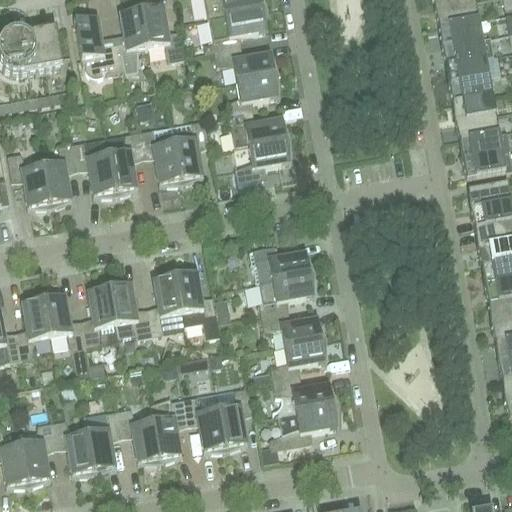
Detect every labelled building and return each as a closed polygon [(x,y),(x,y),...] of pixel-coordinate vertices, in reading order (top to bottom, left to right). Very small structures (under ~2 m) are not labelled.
[(267,15),(261,0),(203,0),(208,25),(225,22),(267,15)] [(475,6),(473,0),(432,0),(435,13),(475,6)] [(511,12),(511,8),(510,0),(502,1),(504,14),(511,12)] [(478,25),(475,6),(435,13),(438,32),(478,25)] [(135,59),(135,56),(148,54),(140,11),(118,19),(119,20),(123,44),(112,46),(113,52),(118,77),(126,76),(126,77),(136,76),(136,59),(135,59)] [(168,42),(163,13),(163,11),(140,11),(148,54),(163,51),(169,67),(184,65),(179,40),(168,42)] [(267,38),(267,15),(225,22),(208,25),(213,58),(238,54),(236,43),(266,38),(267,38)] [(118,77),(113,52),(112,46),(102,48),(97,24),(97,23),(74,23),(74,28),(82,72),(83,71),(84,74),(84,75),(84,77),(86,79),(87,81),(90,83),(91,83),(94,84),(97,84),(99,83),(102,82),(101,77),(105,76),(105,79),(118,77)] [(482,44),(478,25),(438,32),(442,51),(482,44)] [(485,39),(504,36),(503,27),(483,29),(485,39)] [(63,74),(55,32),(14,39),(10,40),(8,41),(6,42),(3,44),(1,46),(0,47),(0,73),(1,74),(3,76),(5,78),(7,79),(10,80),(12,81),(14,81),(17,81),(20,81),(63,74)] [(485,63),(482,44),(442,51),(445,70),(485,63)] [(486,46),(487,56),(508,55),(507,45),(486,46)] [(279,80),(271,59),(270,59),(240,64),(238,54),(213,58),(216,72),(234,72),(236,88),(279,80)] [(488,82),(485,63),(445,70),(449,89),(488,82)] [(489,78),(511,75),(510,63),(487,66),(489,78)] [(279,103),(279,80),(236,88),(239,104),(223,110),(225,124),(250,119),(248,108),(278,103),(279,103)] [(492,101),(488,82),(449,89),(452,108),(492,101)] [(0,119),(79,106),(77,94),(0,108),(0,119)] [(495,120),(492,101),(452,108),(455,127),(495,120)] [(136,116),(136,131),(153,130),(153,115),(136,116)] [(290,146),(283,124),(281,125),(252,130),(250,119),(225,124),(227,136),(231,138),(234,157),(248,154),(290,146)] [(499,139),(495,120),(455,127),(459,146),(499,139)] [(208,151),(204,126),(171,132),(182,192),(203,184),(203,183),(197,153),(208,151)] [(182,192),(171,132),(138,138),(142,163),(153,161),(159,190),(159,192),(182,192)] [(137,194),(132,165),(142,163),(138,138),(124,140),(124,158),(108,161),(116,203),(138,195),(137,194)] [(502,158),(508,157),(509,157),(506,138),(499,139),(459,146),(462,165),(502,158)] [(251,169),(234,175),(237,190),(238,190),(261,186),(262,185),(264,185),(264,173),(289,169),(291,169),(290,146),(248,154),(251,169)] [(116,203),(108,161),(93,164),(86,147),(72,150),(77,174),(88,173),(93,202),(93,203),(116,203)] [(71,206),(66,176),(77,174),(72,150),(58,152),(58,170),(42,173),(50,215),(72,207),(71,206)] [(502,158),(462,165),(466,185),(511,177),(508,157),(502,158)] [(50,215),(42,173),(27,175),(20,159),(6,161),(11,186),(22,184),(27,214),(27,215),(50,215)] [(261,186),(238,190),(240,201),(263,197),(261,186)] [(511,208),(507,188),(467,195),(471,215),(511,208)] [(511,226),(511,213),(511,208),(471,215),(474,234),(511,226)] [(511,246),(511,226),(474,234),(478,253),(511,246)] [(511,265),(511,246),(478,253),(481,271),(511,265)] [(314,279),(307,258),(305,258),(276,264),(274,253),(249,257),(252,271),(253,271),(256,290),(314,279)] [(511,285),(511,265),(481,271),(484,290),(511,285)] [(181,320),(174,277),(152,285),(153,286),(158,316),(147,318),(151,342),(166,340),(166,322),(181,320)] [(220,343),(213,306),(202,308),(197,278),(197,277),(174,277),(181,320),(184,332),(202,329),(205,345),(220,343)] [(286,319),(284,308),(313,302),(314,302),(314,279),(256,290),(259,309),(258,309),(261,323),(286,319)] [(511,305),(511,285),(484,290),(488,309),(511,305)] [(116,331),(108,289),(86,297),(87,298),(92,327),(81,329),(86,354),(100,352),(100,334),(116,331)] [(136,320),(131,290),(131,289),(108,289),(116,331),(118,345),(136,341),(137,345),(151,342),(147,318),(136,320)] [(50,343),(42,301),(21,308),(21,310),(27,339),(16,341),(20,366),(34,363),(34,346),(50,343)] [(71,331),(65,302),(65,301),(42,301),(50,343),(66,340),(72,357),(86,354),(81,329),(71,331)] [(511,324),(511,305),(488,309),(491,329),(511,324)] [(0,369),(20,366),(16,341),(5,343),(0,315),(0,369)] [(228,317),(217,319),(219,330),(230,328),(228,317)] [(326,345),(318,324),(317,324),(288,329),(286,319),(261,323),(263,337),(281,337),(284,353),(291,352),(326,345)] [(511,344),(511,324),(491,329),(495,347),(511,344)] [(511,363),(511,344),(495,347),(498,366),(511,363)] [(326,368),(326,345),(291,352),(284,353),(286,369),(270,375),(272,389),(297,384),(295,374),(325,368),(326,368)] [(206,363),(195,365),(197,375),(200,375),(208,374),(206,363)] [(511,383),(511,363),(498,366),(501,385),(511,383)] [(174,370),(163,372),(164,379),(168,382),(176,381),(174,370)] [(511,402),(511,383),(501,385),(505,404),(511,402)] [(338,411),(330,389),(329,390),(299,395),(297,384),(272,389),(275,403),(280,403),(280,406),(281,408),(280,410),(279,412),(278,414),(276,415),(277,422),(279,422),(295,419),(338,411)] [(215,399),(215,400),(218,416),(226,458),(247,451),(247,449),(242,420),(253,418),(248,393),(215,399)] [(226,458),(218,416),(215,400),(195,403),(182,405),(187,430),(198,428),(203,457),(203,459),(226,458)] [(187,430),(182,405),(168,407),(168,404),(149,410),(152,428),(154,436),(160,470),(182,462),(181,461),(176,432),(187,430)] [(295,419),(297,435),(268,445),(270,457),(309,450),(307,439),(337,434),(338,434),(338,411),(295,419)] [(160,470),(154,436),(152,428),(137,431),(130,414),(116,417),(121,442),(132,440),(137,469),(137,470),(160,470)] [(115,473),(110,443),(121,442),(116,417),(102,419),(102,437),(87,440),(88,447),(94,482),(116,474),(115,473)] [(94,482),(88,447),(87,440),(71,442),(65,426),(51,428),(55,453),(66,451),(71,481),(71,482),(94,482)] [(50,485),(44,455),(55,453),(51,428),(37,431),(37,449),(21,451),(22,459),(29,494),(50,486),(50,485)] [(29,494),(22,459),(21,451),(5,454),(0,440),(0,463),(6,493),(6,494),(29,494)]
